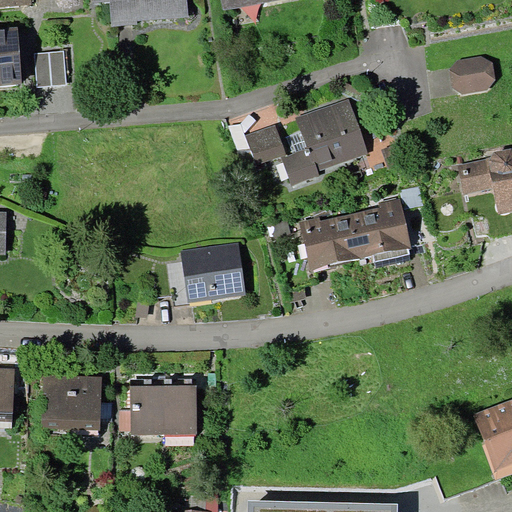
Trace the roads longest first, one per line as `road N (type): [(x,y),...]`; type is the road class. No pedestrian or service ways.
road 1 (residential): [(0,333),(263,334),(392,314),(511,273)]
road 2 (residential): [(0,127),(220,110),(391,59)]
